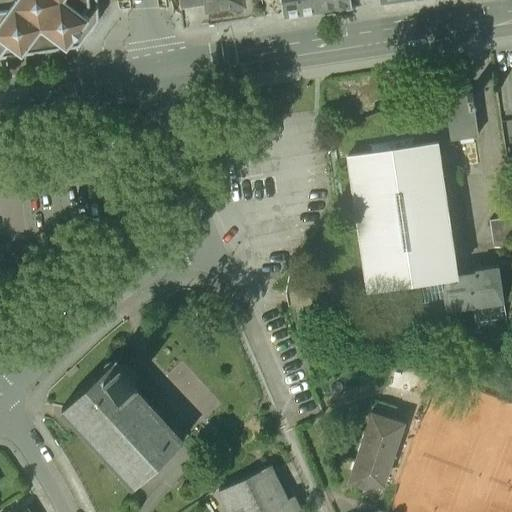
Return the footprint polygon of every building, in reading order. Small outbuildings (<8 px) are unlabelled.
[(0,53),(79,43),(94,22),(64,0),(0,0),(0,1),(0,53)] [(64,0),(94,22),(98,16),(96,0),(64,0)] [(316,0),(281,0),(284,13),(317,8),(316,0)] [(316,0),(317,8),(352,3),(351,0),(316,0)] [(437,113),(338,128),(340,143),(342,154),(349,153),(369,285),(406,279),(458,272),(438,139),(479,133),(473,92),(434,98),(437,113)] [(511,215),(492,218),(495,243),(511,240),(511,215)] [(511,264),(500,266),(505,301),(474,306),(477,324),(511,319),(511,264)] [(458,272),(406,279),(410,308),(421,306),(422,313),(474,306),(505,301),(500,266),(458,272)] [(123,361),(120,358),(119,360),(110,358),(106,360),(105,362),(105,363),(103,368),(61,406),(66,411),(64,412),(67,416),(67,415),(74,422),(74,423),(76,426),(78,424),(82,429),(83,429),(118,466),(117,466),(128,478),(128,479),(133,484),(153,466),(155,465),(158,463),(161,461),(163,458),(164,455),(184,438),(168,421),(133,384),(139,378),(136,375),(137,373),(134,370),(133,370),(127,364),(128,364),(125,360),(123,361)] [(396,407),(374,400),(371,409),(394,416),(396,407)] [(371,409),(349,480),(363,484),(377,482),(399,418),(394,416),(371,409)] [(269,463),(218,489),(229,511),(234,511),(236,511),(296,511),(295,509),(300,507),(294,494),(286,497),(269,463)]
